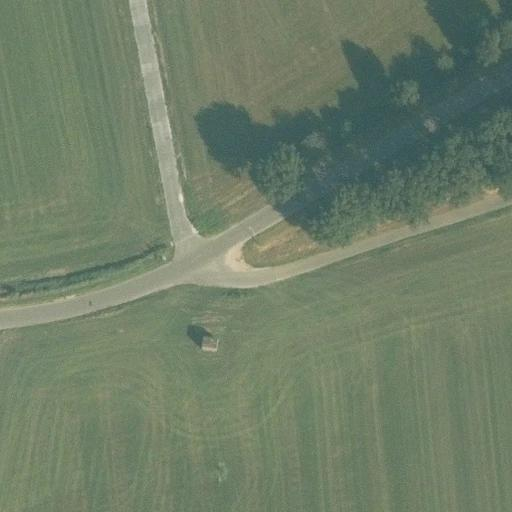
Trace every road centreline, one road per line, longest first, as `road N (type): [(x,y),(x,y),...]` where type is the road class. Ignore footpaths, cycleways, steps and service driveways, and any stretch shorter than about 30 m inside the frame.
road 1 (unclassified): [(190,270),(511,78)]
road 2 (unclassified): [(511,197),(276,275),(221,278),(190,270)]
road 3 (unclassified): [(190,270),(139,0)]
road 4 (unclassified): [(190,270),(60,313),(0,320)]
